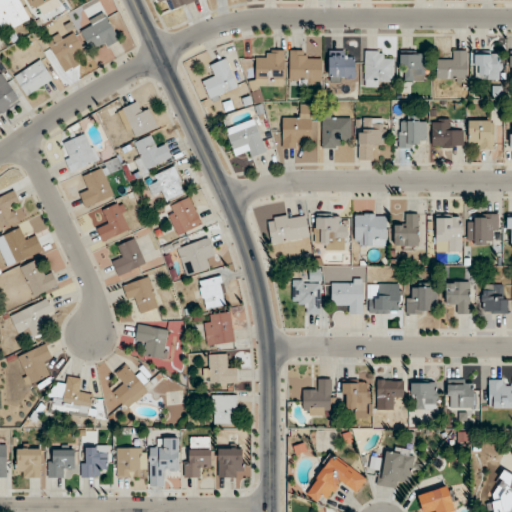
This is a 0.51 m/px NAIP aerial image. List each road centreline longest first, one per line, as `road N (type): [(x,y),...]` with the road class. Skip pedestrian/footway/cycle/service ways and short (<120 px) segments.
road 1 (residential): [(0,156),(76,103),(210,29),(284,17),(511,17)]
road 2 (tertiary): [(135,0),(229,200),(264,300),(271,511)]
road 3 (residential): [(229,200),(262,186),(312,181),(511,181)]
road 4 (residential): [(271,507),(0,506)]
road 5 (residential): [(271,349),(511,347)]
road 6 (residential): [(95,334),(92,287),(22,140)]
